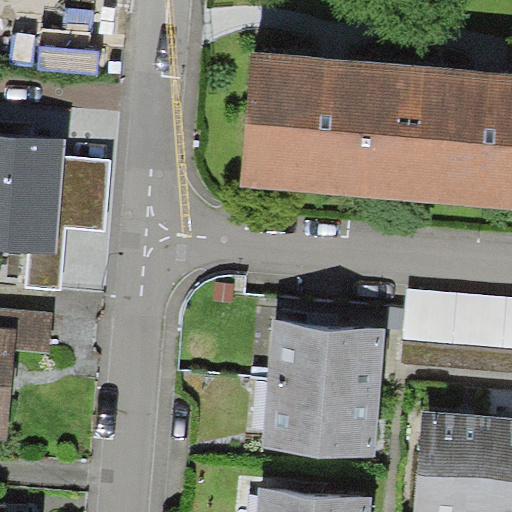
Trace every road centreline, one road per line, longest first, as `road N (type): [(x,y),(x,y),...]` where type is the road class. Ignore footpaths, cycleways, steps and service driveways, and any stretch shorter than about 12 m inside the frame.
road 1 (residential): [(511,263),(151,233)]
road 2 (residential): [(151,233),(125,511)]
road 3 (residential): [(166,0),(151,233)]
